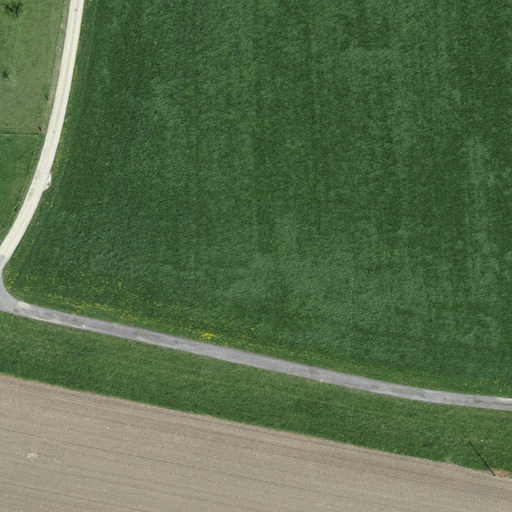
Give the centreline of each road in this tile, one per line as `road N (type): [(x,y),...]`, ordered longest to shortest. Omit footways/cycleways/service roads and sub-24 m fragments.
road 1 (track): [(0,300),(472,407),(511,406)]
road 2 (track): [(76,0),(49,144),(0,260)]
